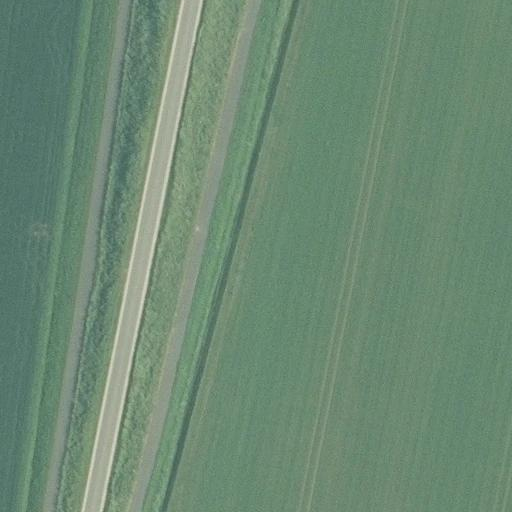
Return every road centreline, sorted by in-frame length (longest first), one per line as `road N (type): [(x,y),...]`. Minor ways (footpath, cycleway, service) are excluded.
road 1 (unclassified): [(133,511),(254,0)]
road 2 (unclassified): [(90,511),(190,0)]
road 3 (unclassified): [(126,0),(48,511)]
